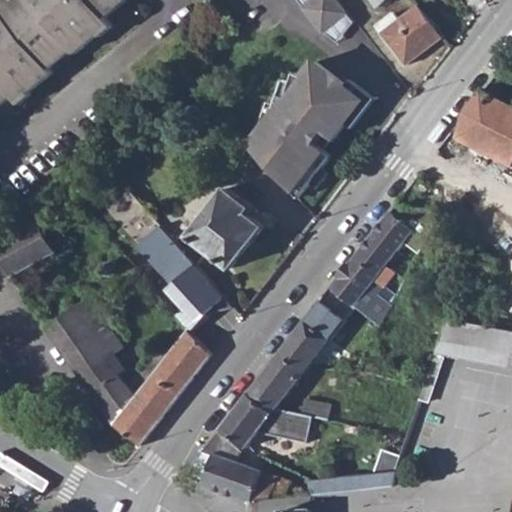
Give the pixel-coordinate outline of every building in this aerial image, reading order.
[(0,102),(11,94),(19,104),(31,94),(30,92),(51,73),(48,68),(71,49),(75,54),(97,35),(100,38),(113,26),(104,16),(122,0),(11,0),(0,10),(0,102)] [(350,10),(342,0),(304,0),(326,28),(350,10)] [(391,28),(389,30),(396,40),(392,43),(408,63),(445,36),(421,5),(402,20),(391,28)] [(357,20),(350,10),(326,28),(340,40),(357,20)] [(385,22),(391,28),(402,20),(397,13),(385,22)] [(389,30),(384,33),(392,43),(396,40),(389,30)] [(254,143),(302,195),(314,180),(326,165),(335,154),(314,137),(323,125),(337,137),(350,120),(368,97),(350,83),(320,59),(309,73),(300,70),(297,80),(291,95),(283,92),(279,103),(273,118),(255,140),(254,143)] [(368,97),(350,120),(357,125),(381,95),(355,76),(350,83),(368,97)] [(291,95),(297,80),(288,77),(283,92),(291,95)] [(467,114),(461,136),(511,161),(511,103),(486,90),(467,114)] [(273,118),(279,103),(271,99),(255,140),(273,118)] [(326,165),(314,180),(321,186),(333,171),(326,165)] [(194,235),(213,249),(222,256),(235,265),(266,223),(250,211),(255,204),(230,186),(194,235)] [(159,217),(133,189),(112,208),(177,285),(169,292),(183,309),(176,316),(188,332),(190,333),(206,319),(237,307),(207,273),(200,264),(159,217)] [(255,204),(250,211),(266,223),(272,216),(255,204)] [(356,256),(359,258),(384,277),(380,282),(386,286),(398,271),(389,264),(415,231),(428,241),(444,211),(426,207),(411,205),(406,211),(410,215),(413,222),(411,225),(391,211),(356,256)] [(39,221),(0,242),(0,255),(14,276),(57,250),(39,221)] [(213,249),(200,264),(207,273),(222,256),(213,249)] [(474,280),(487,283),(490,273),(504,276),(506,269),(499,268),(501,259),(483,255),(479,271),(476,270),(474,280)] [(333,285),(358,305),(373,317),(382,324),(393,304),(372,287),(376,280),(380,282),(384,277),(359,258),(356,256),(333,285)] [(498,326),(511,328),(511,276),(509,276),(498,326)] [(380,282),(376,280),(372,287),(393,304),(398,295),(386,286),(380,282)] [(281,351),(307,370),(311,365),(326,346),(339,356),(351,342),(336,331),(358,305),(333,285),(281,351)] [(91,298),(48,325),(115,424),(142,446),(181,396),(155,376),(157,372),(146,363),(137,376),(147,384),(137,398),(124,377),(128,372),(118,357),(127,348),(91,298)] [(437,351),(445,353),(511,365),(511,328),(498,326),(454,317),(449,316),(437,351)] [(369,323),(378,331),(382,324),(373,317),(369,323)] [(156,350),(146,363),(157,372),(155,376),(181,396),(212,356),(190,333),(188,332),(168,359),(156,350)] [(248,393),(274,411),(278,407),(304,374),(307,370),(281,351),(248,393)] [(421,397),(430,399),(445,353),(437,351),(428,377),(425,386),(421,397)] [(419,384),(425,386),(428,377),(423,376),(419,384)] [(248,393),(222,427),(247,445),(260,429),(310,440),(316,414),(313,414),(297,410),(278,407),(274,411),(248,393)] [(297,410),(313,414),(316,414),(328,417),(331,402),(305,397),(304,405),(299,404),(297,410)] [(15,408),(0,399),(0,410),(10,416),(15,408)] [(400,460),(410,464),(429,408),(419,405),(400,460)] [(194,462),(209,465),(205,481),(249,498),(309,492),(306,482),(295,482),(296,479),(239,459),(243,449),(219,431),(194,462)] [(313,476),(315,492),(393,484),(399,469),(397,468),(313,476)] [(296,479),(295,482),(306,482),(309,492),(313,476),(301,471),(296,479)] [(34,492),(10,479),(5,488),(30,501),(34,492)]
